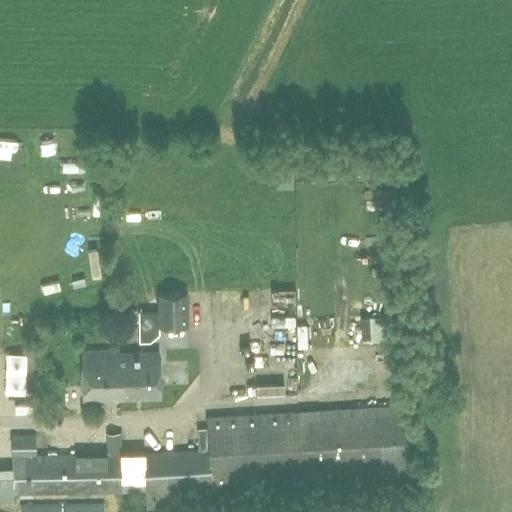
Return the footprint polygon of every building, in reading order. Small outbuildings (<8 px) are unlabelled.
[(138,311),(138,319),(139,342),(150,342),(158,334),(158,333),(158,326),(187,326),(186,293),(155,294),(155,299),(156,310),(138,311)] [(121,361),(121,352),(119,352),(119,350),(82,351),(83,402),(114,401),(114,399),(118,399),(118,361),(121,361)] [(118,361),(118,399),(160,397),(158,351),(121,352),(121,361),(118,361)] [(120,454),(120,493),(122,493),(145,492),(146,508),(211,505),(210,485),(382,475),(405,473),(410,473),(406,405),(376,407),(352,408),(206,417),(207,429),(197,430),(199,450),(145,454),(143,454),(121,454),(120,454)] [(120,493),(120,454),(36,455),(35,436),(10,436),(11,456),(12,467),(0,467),(0,502),(15,502),(14,494),(120,493)]
